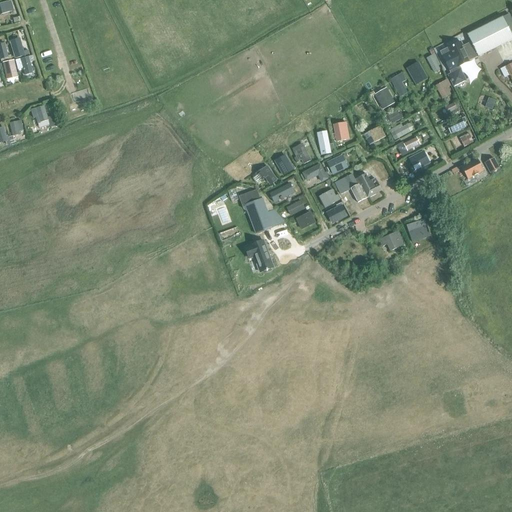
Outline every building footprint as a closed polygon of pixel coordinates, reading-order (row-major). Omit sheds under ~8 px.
[(0,3),(0,14),(3,14),(3,16),(9,14),(9,12),(13,11),(11,1),(0,3)] [(442,55),(450,73),(447,74),(449,79),(452,84),(453,88),(466,81),(458,67),(459,67),(478,57),(511,41),(511,39),(501,18),(467,35),(471,42),(463,46),(461,41),(447,48),(449,52),(442,55)] [(10,41),(15,59),(32,54),(31,49),(24,51),(20,38),(10,41)] [(0,59),(1,60),(1,61),(12,59),(11,55),(8,56),(5,43),(0,43),(0,59)] [(16,60),(18,70),(23,69),(25,75),(33,73),(33,72),(35,71),(34,67),(31,68),(30,62),(35,61),(33,55),(16,60)] [(426,59),(433,73),(440,70),(437,67),(440,65),(434,55),(426,59)] [(6,62),(3,62),(6,80),(7,80),(17,78),(15,63),(14,60),(13,60),(6,62)] [(418,63),(407,69),(416,85),(427,79),(418,63)] [(398,79),(395,80),(391,82),(399,98),(407,93),(401,83),(406,80),(404,76),(398,79)] [(447,87),(452,84),(449,79),(436,86),(443,99),(451,94),(447,87)] [(387,90),(375,97),(381,107),(383,109),(395,103),(387,90)] [(459,112),(457,108),(460,107),(456,101),(445,108),(448,116),(459,112)] [(48,117),(44,106),(35,108),(36,109),(31,110),(33,118),(36,117),(38,123),(40,122),(48,120),(50,127),(57,125),(54,115),(48,117)] [(381,118),(386,127),(403,118),(399,110),(387,117),(386,115),(381,118)] [(464,118),(446,126),(450,134),(452,134),(452,135),(466,129),(464,123),(466,122),(464,118)] [(12,136),(8,137),(10,144),(15,142),(13,136),(20,134),(19,129),(23,128),(21,120),(16,121),(9,123),(12,136)] [(335,134),(331,135),(332,140),(336,139),(336,142),(349,140),(346,123),(333,125),(335,134)] [(395,134),(397,139),(411,132),(407,124),(403,127),(401,125),(391,130),(389,131),(391,135),(395,134)] [(385,137),(379,126),(364,135),(369,145),(385,137)] [(10,144),(8,137),(8,135),(6,136),(4,127),(0,127),(0,143),(5,142),(6,145),(10,144)] [(327,132),(317,134),(321,155),(331,153),(330,151),(334,151),(333,144),(329,145),(327,132)] [(474,138),(472,139),(468,134),(460,138),(464,147),(473,143),(474,144),(476,142),(474,138)] [(416,138),(404,144),(407,151),(412,149),(420,145),(416,138)] [(304,146),(293,151),(296,157),(294,158),(296,163),(299,162),(299,161),(301,160),(303,165),(311,161),(304,146)] [(423,151),(408,159),(413,168),(415,171),(422,168),(430,164),(423,151)] [(284,155),(274,161),(283,176),(293,170),(284,155)] [(342,156),(327,163),(333,174),(348,167),(342,156)] [(485,163),(491,174),(500,169),(494,158),(485,163)] [(477,159),(461,167),(462,169),(468,180),(463,182),(466,188),(476,182),(473,177),(475,176),(484,171),(479,162),(477,159)] [(320,163),(302,173),(306,181),(318,175),(321,182),(328,179),(328,178),(329,178),(326,172),(325,172),(320,163)] [(453,174),(462,169),(460,165),(451,170),(453,174)] [(256,176),(253,178),(257,183),(265,178),(269,185),(276,180),(267,166),(261,170),(261,169),(256,172),(257,173),(255,174),(256,176)] [(358,178),(368,198),(381,192),(375,180),(371,182),(366,174),(358,178)] [(334,183),(341,194),(350,189),(358,203),(366,199),(360,185),(359,186),(352,175),(344,179),(334,183)] [(286,187),(270,195),(273,202),(280,199),(280,200),(282,199),(282,198),(290,194),(286,187)] [(256,189),(239,196),(242,206),(244,210),(247,211),(255,233),(256,234),(285,223),(274,210),(263,196),(256,189)] [(325,208),(338,201),(332,190),(320,197),(325,208)] [(286,208),(290,216),(305,209),(301,201),(286,208)] [(346,216),(341,206),(326,214),(330,221),(336,218),(338,220),(346,216)] [(316,223),(310,212),(295,220),(301,231),(316,223)] [(410,225),(407,226),(412,243),(418,241),(417,239),(429,235),(424,220),(415,223),(410,225)] [(398,232),(378,240),(382,247),(387,245),(390,252),(404,246),(398,232)] [(244,248),(248,259),(254,257),(260,273),(266,270),(266,271),(267,271),(267,270),(271,268),(268,260),(270,260),(263,241),(244,248)] [(374,261),(368,263),(370,270),(376,267),(374,261)]
